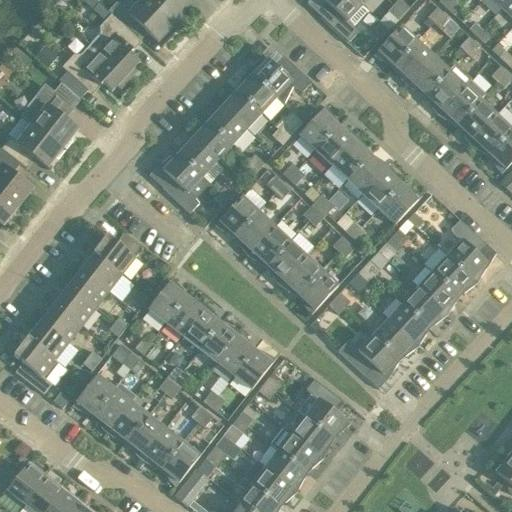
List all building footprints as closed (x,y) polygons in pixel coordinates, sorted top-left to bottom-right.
[(107,13),(111,16),(135,38),(143,30),(158,43),(174,25),(146,0),(142,0),(128,15),(116,4),(107,13)] [(146,0),(174,25),(190,8),(181,0),(146,0)] [(321,0),(331,8),(321,19),(348,44),(358,33),(349,21),(362,7),(353,0),(321,0)] [(402,0),(398,0),(393,6),(404,15),(410,8),(402,0)] [(441,0),(438,3),(446,10),(452,4),(447,0),(441,0)] [(491,0),(502,10),(511,0),(491,0)] [(511,0),(502,10),(511,19),(511,0)] [(459,11),(452,4),(446,10),(453,17),(459,11)] [(404,15),(393,6),(387,13),(397,23),(404,15)] [(427,19),(433,25),(443,15),(436,9),(427,19)] [(440,31),(449,21),(443,15),(433,25),(440,31)] [(100,36),(90,46),(125,78),(139,63),(124,50),(135,38),(111,16),(99,28),(100,36)] [(382,39),(388,32),(379,23),(372,30),(382,39)] [(469,30),(476,37),(483,29),(476,23),(469,30)] [(382,62),(387,59),(395,67),(417,43),(401,28),(374,57),(382,62)] [(490,36),(483,29),(476,37),(483,43),(490,36)] [(466,54),(475,45),(468,39),(459,49),(465,54),(466,54)] [(405,87),(410,82),(433,58),(417,43),(395,67),(402,74),(400,79),(405,87)] [(481,50),(475,45),(466,54),(471,60),(481,50)] [(125,78),(90,46),(81,56),(73,56),(61,68),(77,83),(86,91),(94,82),(100,88),(102,85),(111,93),(125,78)] [(16,48),(10,56),(25,68),(31,61),(16,48)] [(459,49),(456,53),(461,57),(465,54),(459,49)] [(55,61),(44,50),(35,60),(46,70),(55,61)] [(506,65),(511,59),(505,52),(499,58),(506,65)] [(275,68),(264,58),(251,68),(254,73),(251,76),(276,100),(289,85),(302,94),(311,84),(284,58),(275,68)] [(414,92),(418,89),(426,96),(448,73),(433,58),(410,82),(405,87),(406,87),(414,92)] [(434,104),(432,108),(437,116),(442,111),(464,87),(469,82),(471,80),(455,65),(448,73),(426,96),(434,104)] [(491,78),(497,84),(506,74),(500,68),(491,78)] [(236,92),(261,115),(276,100),(251,76),(246,72),(238,86),(240,89),(236,92)] [(511,79),(506,74),(497,84),(503,89),(511,79)] [(445,121),(450,119),(458,126),(480,102),(485,96),(469,82),(464,87),(442,111),(437,116),(445,121)] [(77,83),(69,92),(78,100),(86,91),(77,83)] [(43,111),(31,126),(62,150),(76,131),(61,119),(69,109),(45,91),(34,104),(43,111)] [(261,115),(236,92),(233,96),(229,94),(217,104),(222,108),(246,131),(261,115)] [(458,126),(466,133),(463,138),(469,146),(473,141),(496,117),(480,102),(458,126)] [(217,104),(208,117),(210,120),(207,124),(232,147),(246,131),(222,108),(217,104)] [(293,115),(302,124),(309,117),(299,108),(293,115)] [(325,108),(299,137),(315,152),(337,128),(329,121),(331,115),(325,108)] [(473,141),(469,146),(477,151),(481,148),(489,156),(511,132),(496,117),(473,141)] [(204,128),(200,126),(188,135),(192,140),(217,163),(232,147),(207,124),(204,128)] [(283,124),(277,131),(288,140),(293,134),(283,124)] [(1,150),(20,165),(23,168),(32,157),(47,169),(62,150),(31,126),(17,144),(9,139),(1,150)] [(345,136),(337,128),(315,152),(331,167),(353,143),(357,138),(349,133),(345,136)] [(282,146),(288,140),(277,131),(272,137),(282,146)] [(489,156),(497,163),(495,167),(501,176),(511,163),(511,131),(511,132),(489,156)] [(179,149),(181,152),(178,156),(202,179),(217,163),(192,140),(188,135),(179,149)] [(369,158),(361,150),(363,146),(358,139),(357,138),(353,143),(331,167),(346,182),(369,158)] [(0,166),(1,167),(0,168),(0,195),(17,208),(31,190),(12,176),(20,165),(1,150),(0,149),(0,166)] [(199,205),(189,193),(202,179),(178,156),(174,159),(171,158),(157,167),(171,180),(162,189),(189,215),(199,205)] [(254,156),(248,162),(258,171),(264,165),(254,156)] [(377,165),(369,158),(346,182),(362,196),(385,172),(389,168),(381,162),(377,165)] [(258,171),(248,162),(242,168),(253,178),(258,171)] [(282,175),(288,181),(298,171),(291,165),(282,175)] [(395,175),(390,168),(389,168),(385,172),(362,196),(378,211),(401,187),(393,180),(395,175)] [(295,187),(304,177),(298,171),(288,181),(295,187)] [(511,172),(500,186),(510,195),(511,192),(511,172)] [(274,176),(265,186),(268,189),(278,179),(274,176)] [(268,189),(275,195),(284,185),(278,179),(268,189)] [(216,185),(213,189),(219,194),(222,190),(216,185)] [(281,201),(291,191),(284,185),(275,195),(281,201)] [(219,194),(229,203),(235,197),(225,187),(222,190),(219,194)] [(409,195),(401,187),(378,211),(394,226),(422,197),(413,192),(409,195)] [(229,203),(219,194),(212,200),(223,210),(229,203)] [(0,225),(2,227),(17,208),(0,195),(0,225)] [(318,212),(328,202),(321,196),(312,206),(318,212)] [(235,238),(257,213),(242,198),(214,227),(223,233),(227,231),(235,238)] [(328,202),(318,212),(325,218),(334,208),(328,202)] [(318,212),(312,206),(302,215),(309,222),(318,212)] [(325,218),(318,212),(309,222),(315,228),(325,218)] [(243,245),(241,249),(247,257),(251,253),(274,228),(257,213),(235,238),(243,245)] [(414,214),(407,221),(416,230),(423,223),(414,214)] [(475,277),(480,279),(495,255),(459,221),(450,231),(459,244),(447,257),(472,280),(475,277)] [(345,234),(352,240),(361,230),(355,223),(345,234)] [(247,258),(255,263),(259,260),(267,268),(289,243),(274,228),(251,253),(247,257),(247,258)] [(358,246),(368,236),(361,230),(352,240),(358,246)] [(398,231),(393,237),(403,246),(408,240),(398,231)] [(121,276),(142,250),(123,235),(116,244),(107,237),(93,254),(121,276)] [(397,253),(403,246),(393,237),(387,243),(397,253)] [(332,248),(338,254),(348,244),(341,238),(332,248)] [(267,268),(274,275),(272,279),(278,287),(282,282),(305,258),(289,243),(267,268)] [(345,260),(354,250),(348,244),(338,254),(345,260)] [(121,276),(93,254),(80,271),(108,294),(121,276)] [(377,254),(363,269),(373,278),(387,263),(377,254)] [(457,296),(460,293),(463,295),(477,285),(472,280),(447,257),(432,273),(457,296)] [(278,287),(287,292),(290,290),(299,297),(321,273),(305,258),(282,282),(278,287)] [(373,278),(363,269),(358,275),(367,284),(373,278)] [(108,294),(80,271),(66,288),(95,310),(108,294)] [(310,317),(337,288),(321,273),(299,297),(307,305),(304,309),(310,317)] [(453,300),(457,296),(432,273),(417,289),(442,313),(447,317),(455,303),(453,300)] [(186,299),(177,292),(179,287),(172,279),(148,311),(165,325),(186,299)] [(95,310),(66,288),(53,306),(81,328),(95,310)] [(430,325),(434,327),(446,318),(447,317),(442,313),(417,289),(402,305),(427,328),(430,325)] [(145,305),(150,298),(140,291),(135,298),(145,305)] [(344,310),(350,303),(340,294),(334,300),(344,310)] [(186,299),(165,325),(182,338),(203,312),(207,307),(198,302),(194,305),(186,299)] [(344,310),(334,300),(328,307),(338,316),(344,310)] [(427,328),(402,305),(387,321),(417,349),(426,335),(424,332),(427,328)] [(40,323),(68,345),(81,328),(53,306),(40,323)] [(211,319),(213,314),(207,307),(203,312),(182,338),(199,351),(220,325),(211,319)] [(119,319),(114,326),(123,333),(128,327),(119,319)] [(372,337),(397,360),(401,357),(404,358),(417,349),(387,321),(372,337)] [(27,340),(55,362),(68,345),(40,323),(27,340)] [(237,338),(241,333),(232,329),(229,332),(220,325),(199,351),(216,365),(237,338)] [(123,333),(114,326),(109,332),(118,339),(123,333)] [(254,351),(246,345),(247,341),(241,333),(237,338),(216,365),(233,378),(254,351)] [(394,364),(397,360),(372,337),(360,350),(347,342),(338,352),(365,378),(374,369),(387,381),(396,367),(394,364)] [(134,350),(141,355),(150,345),(143,339),(134,350)] [(55,362),(27,340),(13,357),(22,364),(15,374),(43,396),(64,369),(55,362)] [(148,361),(157,350),(150,345),(141,355),(148,361)] [(263,358),(254,351),(233,378),(251,392),(275,360),(266,355),(263,358)] [(97,367),(102,360),(92,353),(87,359),(97,367)] [(131,355),(116,374),(123,379),(129,371),(138,360),(131,355)] [(97,367),(87,359),(82,366),(92,373),(97,367)] [(145,365),(138,360),(129,371),(136,376),(145,365)] [(175,368),(167,378),(174,384),(182,373),(175,368)] [(182,373),(174,384),(181,389),(189,379),(182,373)] [(96,377),(72,408),(81,413),(84,411),(93,418),(114,391),(96,377)] [(165,395),(174,384),(167,378),(158,389),(165,395)] [(268,379),(263,386),(274,394),(279,387),(268,379)] [(304,418),(331,439),(334,435),(338,436),(350,426),(336,415),(344,404),(314,380),(306,391),(309,396),(297,412),(304,418)] [(110,431),(131,404),(136,398),(119,384),(114,391),(93,418),(101,424),(100,428),(106,435),(110,431)] [(181,389),(174,384),(165,395),(172,400),(181,389)] [(269,401),(274,394),(263,386),(258,393),(269,401)] [(202,403),(209,409),(218,398),(211,392),(202,403)] [(216,414),(225,403),(218,398),(209,409),(216,414)] [(127,444),(148,417),(131,404),(110,431),(106,435),(107,436),(115,440),(118,438),(127,444)] [(190,419),(197,424),(206,413),(199,408),(190,419)] [(204,429),(212,419),(206,413),(197,424),(204,429)] [(242,413),(237,420),(247,428),(252,421),(242,413)] [(144,458),(165,431),(148,417),(127,444),(135,451),(134,454),(140,462),(144,458)] [(317,456),(323,460),(330,446),(328,443),(331,439),(304,418),(291,435),(317,456)] [(242,435),(247,428),(237,420),(231,427),(242,435)] [(144,458),(140,462),(149,466),(152,464),(161,471),(182,444),(165,431),(144,458)] [(278,452),(304,473),(307,469),(311,470),(323,460),(317,456),(291,435),(278,452)] [(182,444),(161,471),(170,478),(168,481),(175,489),(199,458),(182,444)] [(214,448),(210,454),(220,463),(225,457),(214,448)] [(296,494),(304,480),(301,477),(304,473),(278,452),(264,469),(291,490),(296,494)] [(215,469),(220,463),(210,454),(205,460),(215,469)] [(511,458),(509,456),(495,474),(508,484),(507,489),(508,494),(511,496),(511,458)] [(296,494),(291,490),(264,469),(256,462),(242,479),(251,486),(277,506),(280,503),(284,504),(296,494)] [(24,506),(46,478),(28,464),(6,492),(24,506)] [(197,471),(183,489),(193,496),(207,479),(197,471)] [(24,506),(31,511),(46,511),(63,491),(46,478),(24,506)] [(238,503),(249,511),(275,511),(274,510),(277,506),(251,486),(242,479),(239,485),(247,491),(238,503)] [(478,480),(475,483),(492,498),(501,488),(496,485),(492,490),(484,484),(483,485),(478,480)] [(46,511),(73,511),(80,504),(63,491),(46,511)] [(193,511),(205,511),(190,500),(186,506),(193,511)] [(249,511),(238,503),(230,511),(214,511),(212,511),(211,511),(249,511)]
